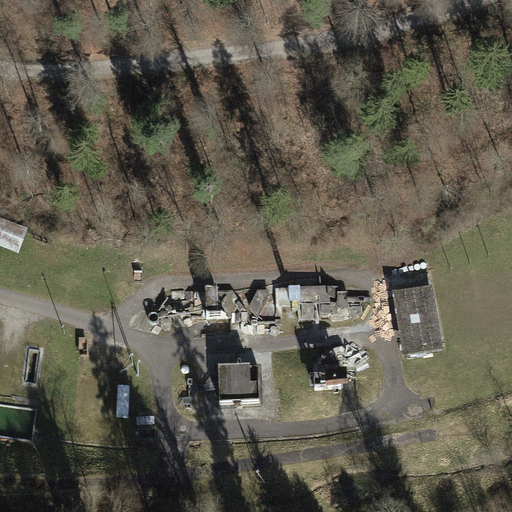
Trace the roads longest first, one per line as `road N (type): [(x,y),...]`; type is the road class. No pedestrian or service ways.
road 1 (track): [(465,0),(416,20),(117,67),(0,65)]
road 2 (track): [(110,330),(160,283),(358,272),(380,289),(403,410)]
road 3 (track): [(0,295),(147,342),(163,364),(171,479)]
road 4 (track): [(439,434),(171,479)]
road 5 (track): [(147,342),(389,337)]
road 6 (track): [(164,428),(280,428),(403,410)]
road 7 (track): [(171,479),(0,488)]
